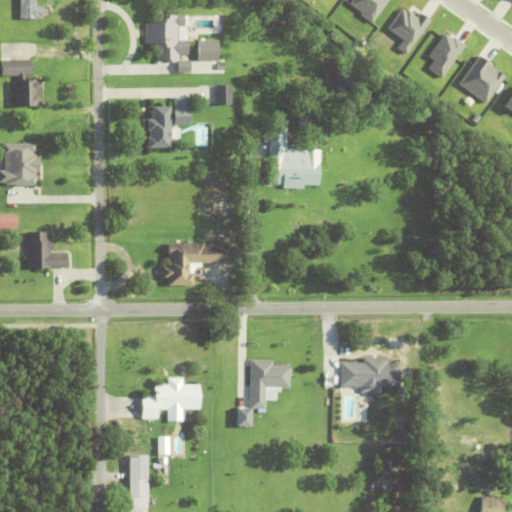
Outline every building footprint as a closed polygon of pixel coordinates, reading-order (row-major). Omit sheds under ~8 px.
[(19,0),(35,0),(35,7),(42,7),(41,9),(48,9),(48,16),(42,16),(42,21),(19,20),(19,0)] [(371,22),(387,0),(350,0),(347,5),(371,22)] [(396,48),(405,54),(430,20),(418,12),(415,17),(401,7),(386,29),(402,40),(396,48)] [(187,41),(187,57),(178,57),(178,62),(157,62),(157,50),(149,50),(149,46),(146,46),(146,24),(149,24),(149,20),(156,20),(156,17),(184,17),(184,29),(178,29),(178,41),(187,41)] [(442,79),(462,44),(441,32),(427,58),(431,60),(426,70),(442,79)] [(258,46),(259,39),(277,41),(276,49),(258,46)] [(197,42),(218,42),(218,62),(197,63),(197,42)] [(504,76),(477,56),(456,84),(483,104),(504,76)] [(13,81),(17,81),(17,78),(1,78),(1,62),(31,61),(32,81),(41,81),(42,107),(14,107),(13,81)] [(177,75),(177,62),(190,62),(190,75),(177,75)] [(351,83),(344,95),(332,87),(339,75),(340,75),(344,69),(350,72),(346,79),(351,83)] [(215,86),(231,86),(231,106),(215,106),(215,86)] [(511,113),(511,91),(502,107),(511,113)] [(173,119),(173,110),(189,110),(189,126),(173,126),(173,124),(170,124),(170,150),(148,150),(148,139),(149,139),(149,132),(148,132),(148,122),(152,122),(152,108),(170,108),(170,119),(173,119)] [(300,151),(319,151),(319,187),(302,187),(302,190),(283,190),(283,186),(268,186),(269,135),(287,135),(286,156),(300,156),(300,151)] [(0,185),(36,185),(35,143),(1,143),(2,170),(0,170),(0,185)] [(0,217),(16,217),(16,231),(0,231),(0,217)] [(50,242),(50,247),(52,247),(52,252),(50,252),(50,254),(68,254),(68,270),(26,270),(26,234),(47,234),(47,242),(50,242)] [(230,249),(230,265),(188,266),(189,276),(193,276),(193,288),(167,289),(167,280),(162,280),(162,270),(167,270),(166,261),(169,261),(169,257),(168,257),(168,246),(204,245),(204,249),(230,249)] [(398,367),(397,391),(379,390),(379,396),(357,395),(357,390),(338,389),(339,365),(361,365),(362,360),(385,361),(385,366),(398,367)] [(264,390),(263,412),(247,412),(249,362),(271,363),(271,368),(288,369),(287,391),(264,390)] [(165,423),(165,412),(156,412),(156,421),(140,421),(140,399),(152,399),(152,397),(153,397),(153,387),(197,387),(197,412),(180,412),(180,423),(165,423)] [(250,427),(250,409),(236,409),(236,427),(250,427)] [(155,440),(167,440),(168,458),(156,458),(155,440)] [(127,511),(127,459),(146,459),(146,511),(127,511)] [(375,474),(375,460),(395,460),(395,475),(375,474)] [(478,511),(480,499),(503,501),(501,511),(478,511)]
